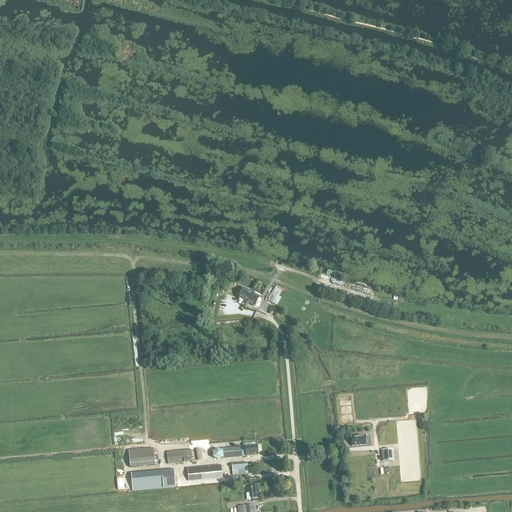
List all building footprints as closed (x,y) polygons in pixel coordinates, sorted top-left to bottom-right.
[(369,296),(371,289),(344,281),(333,277),(331,283),(343,287),(344,288),(369,296)] [(277,306),(281,298),(279,296),(283,289),(277,285),(268,300),(277,306)] [(348,298),(349,293),(345,292),(345,291),(323,285),(321,291),(343,298),(343,296),(348,298)] [(240,298),(245,301),(249,292),(244,290),(240,298)] [(245,301),(250,303),(255,294),(256,292),(254,291),(252,294),(249,292),(245,301)] [(261,295),(256,292),(255,294),(250,303),(255,306),(260,298),(259,298),(261,295)] [(365,304),(367,299),(352,294),(350,300),(365,304)] [(352,437),(351,437),(352,444),(352,445),(352,446),(366,445),(366,444),(367,444),(367,443),(367,440),(365,440),(365,439),(365,438),(365,436),(363,436),(352,437)] [(258,455),(257,445),(255,446),(255,443),(251,443),(251,446),(245,447),(244,444),(243,444),(243,447),(226,448),(227,458),(258,455)] [(129,451),(131,468),(155,466),(154,449),(129,451)] [(393,449),(381,450),(383,462),(394,461),(393,449)] [(183,451),(167,452),(168,464),(184,463),(183,451)] [(233,475),(248,473),(247,463),(232,464),(233,475)] [(222,466),(188,469),(189,482),(223,479),(222,466)] [(176,487),(174,470),(131,474),(133,491),(176,487)] [(260,498),(258,486),(250,487),(250,488),(248,488),(248,492),(251,492),(251,499),(252,499),(253,501),(258,501),(258,498),(260,498)]
